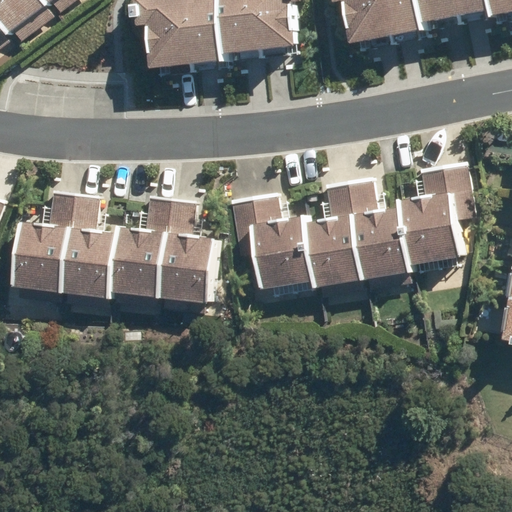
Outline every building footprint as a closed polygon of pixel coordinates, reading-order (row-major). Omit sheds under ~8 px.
[(0,0),(0,47),(10,40),(15,46),(76,0),(0,0)] [(153,0),(159,75),(229,70),(228,62),(299,57),(297,17),(307,16),(305,0),(153,0)] [(511,0),(345,0),(355,52),(434,38),(432,27),(497,15),(499,26),(511,23),(511,0)] [(288,191),(242,199),(252,252),(262,250),(269,290),(321,281),(322,290),(420,272),(419,265),(466,256),(459,218),(486,213),(476,161),(431,169),(433,180),(425,181),(427,196),(399,201),(396,188),(389,189),(387,176),(339,185),(345,218),(314,224),(312,215),(302,217),(299,197),(289,199),(288,191)] [(119,301),(120,293),(213,306),(222,241),(200,238),(205,202),(161,196),(156,231),(107,224),(111,194),(63,188),(61,208),(52,207),(50,224),(26,221),(17,287),(119,301)] [(0,240),(3,241),(14,216),(0,209),(0,240)]
